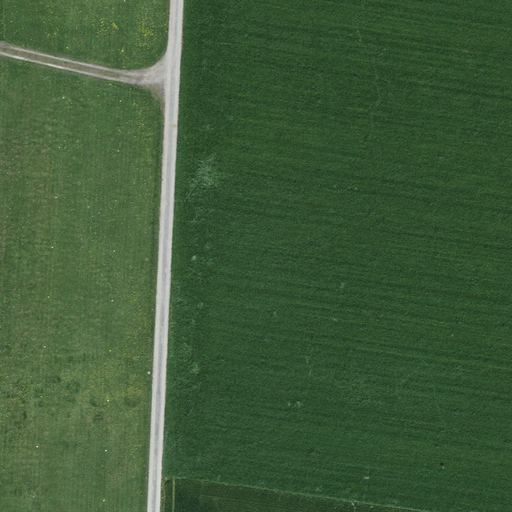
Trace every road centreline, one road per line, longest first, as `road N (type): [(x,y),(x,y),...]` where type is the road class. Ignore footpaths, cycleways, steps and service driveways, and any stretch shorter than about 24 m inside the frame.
road 1 (track): [(171,0),(166,511)]
road 2 (track): [(165,96),(0,46)]
road 3 (track): [(166,385),(0,381)]
